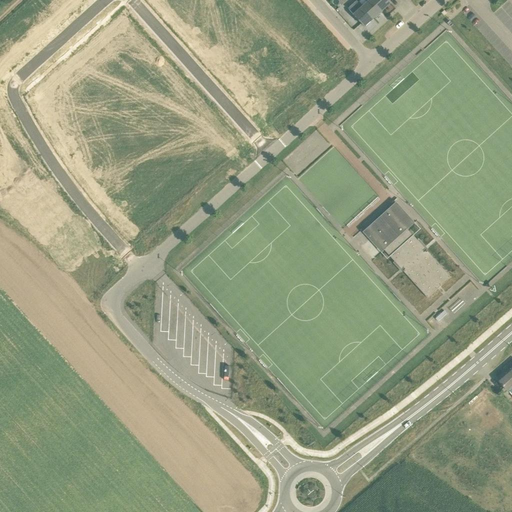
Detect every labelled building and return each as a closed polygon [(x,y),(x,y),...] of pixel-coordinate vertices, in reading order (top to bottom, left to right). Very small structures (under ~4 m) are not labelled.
[(154,0),(165,12),(175,3),(171,0),(154,0)] [(273,14),(281,24),(297,10),(288,0),(273,14)] [(382,11),(371,0),(370,0),(363,7),(374,19),(382,11)] [(371,0),(382,11),(391,4),(387,0),(371,0)] [(374,19),(363,7),(354,15),(365,27),(374,19)] [(305,19),(297,10),(281,24),(290,33),(305,19)] [(120,14),(105,28),(116,43),(132,29),(120,14)] [(190,40),(199,50),(215,35),(206,26),(190,40)] [(215,35),(199,50),(207,59),(223,45),(215,35)] [(124,52),(133,61),(149,47),(140,38),(124,52)] [(324,40),(315,48),(329,64),(338,56),(324,40)] [(149,47),(133,61),(141,71),(157,57),(149,47)] [(319,72),(329,64),(315,48),(305,56),(319,72)] [(230,52),(213,66),(222,76),(238,62),(230,52)] [(319,72),(305,56),(296,64),(310,80),(319,72)] [(230,86),(247,71),(238,62),(222,76),(230,86)] [(148,78),(156,87),(172,73),(163,64),(148,78)] [(181,83),(172,73),(156,87),(165,97),(181,83)] [(291,98),(300,90),(286,74),(276,82),(291,98)] [(291,98),(276,82),(267,90),(282,107),(291,98)] [(187,90),(171,104),(180,114),(195,100),(187,90)] [(282,107),(267,90),(258,98),(273,115),(282,107)] [(258,98),(249,106),(264,123),(273,115),(258,98)] [(195,100),(180,114),(188,124),(204,110),(195,100)] [(222,130),(213,138),(227,154),(236,146),(222,130)] [(204,146),(218,162),(227,154),(213,138),(204,146)] [(218,162),(204,146),(196,154),(209,170),(218,162)] [(200,178),(209,170),(196,154),(187,162),(200,178)] [(367,230),(428,298),(451,277),(390,209),(367,230)] [(511,374),(508,370),(498,380),(509,392),(510,392),(511,394),(511,374)]
